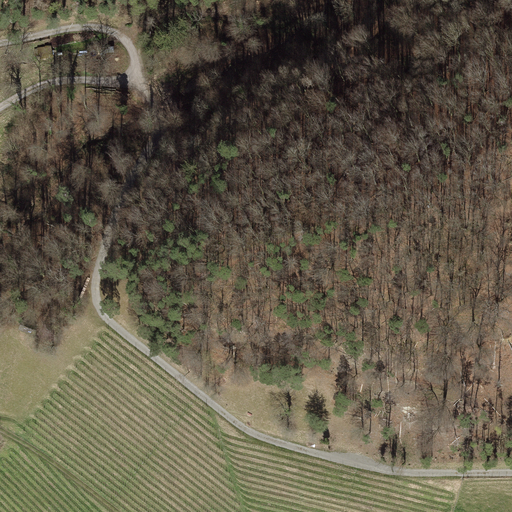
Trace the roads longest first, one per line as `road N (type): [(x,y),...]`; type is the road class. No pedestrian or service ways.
road 1 (track): [(104,250),(95,294),(101,310),(248,430),(388,471),(511,472)]
road 2 (track): [(104,250),(170,166),(273,96),(342,67),(390,0)]
road 3 (track): [(133,76),(152,96),(161,125),(104,250)]
road 4 (track): [(0,42),(109,26),(128,37),(133,76)]
road 5 (track): [(0,427),(122,511)]
road 6 (track): [(133,76),(47,84),(0,107)]
